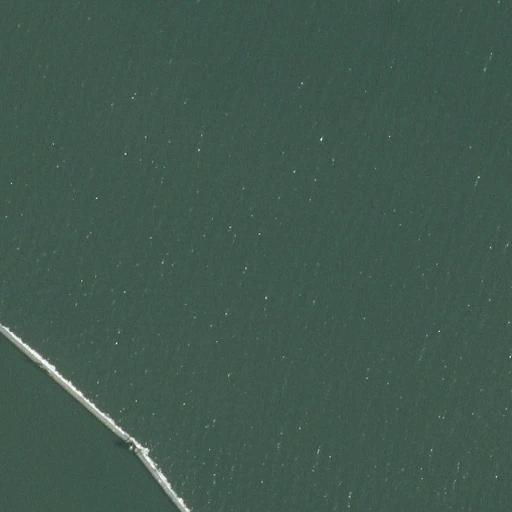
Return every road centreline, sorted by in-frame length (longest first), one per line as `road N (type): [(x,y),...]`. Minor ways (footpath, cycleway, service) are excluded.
road 1 (motorway): [(59,511),(92,265),(106,0)]
road 2 (motorway): [(43,0),(30,250),(0,487)]
